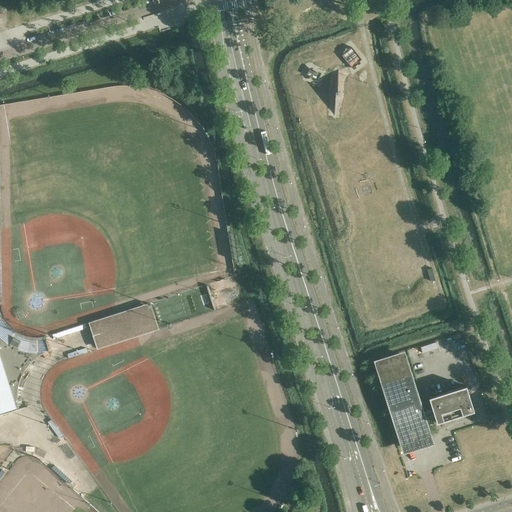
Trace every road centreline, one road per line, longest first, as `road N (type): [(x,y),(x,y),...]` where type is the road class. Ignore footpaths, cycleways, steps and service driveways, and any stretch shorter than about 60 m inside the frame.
road 1 (tertiary): [(380,511),(300,276),(229,0)]
road 2 (unclassified): [(0,57),(180,0)]
road 3 (unknown): [(0,428),(32,421),(30,371),(79,339)]
